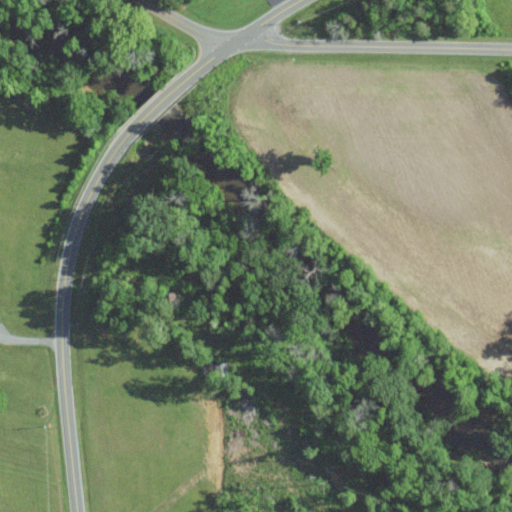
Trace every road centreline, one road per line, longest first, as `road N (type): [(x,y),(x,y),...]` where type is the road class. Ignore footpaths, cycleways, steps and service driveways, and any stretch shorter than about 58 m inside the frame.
road 1 (tertiary): [(77,511),(62,318),(68,254),(96,177),(143,120),(213,57),(305,0)]
road 2 (residential): [(140,0),(201,33),(276,44),(511,48)]
